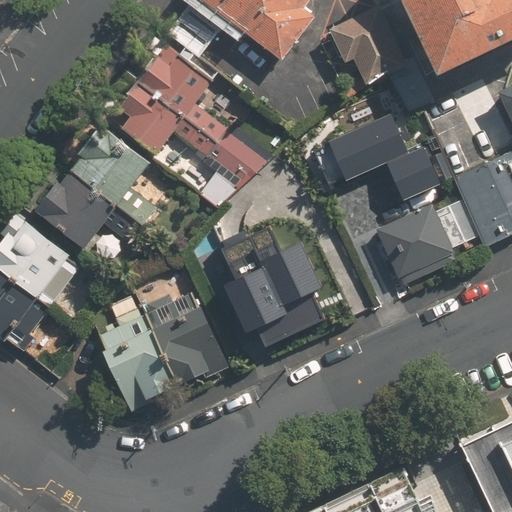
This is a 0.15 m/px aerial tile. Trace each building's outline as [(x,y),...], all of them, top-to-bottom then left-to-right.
[(224,23),(194,0),(193,0),(170,29),(200,53),(224,23)] [(199,0),(280,59),(312,15),(303,9),(309,0),(199,0)] [(511,0),(407,0),(441,74),(511,41),(511,0)] [(382,5),(332,27),(346,61),(357,56),(370,86),(410,69),(382,5)] [(218,74),(170,38),(122,103),(136,114),(127,127),(155,148),(173,123),(253,183),(289,134),(247,103),(231,125),(199,101),(218,74)] [(511,88),(501,94),(511,117),(511,88)] [(392,113),(331,138),(348,179),(389,162),(406,201),(443,186),(426,144),(408,151),(392,113)] [(152,158),(104,122),(69,168),(120,207),(148,227),(160,210),(130,187),(152,158)] [(511,157),(508,150),(454,175),(487,244),(511,231),(511,157)] [(120,207),(69,168),(37,210),(89,249),(120,207)] [(464,253),(442,202),(373,231),(395,282),(464,253)] [(81,265),(21,216),(0,240),(0,262),(50,303),(81,265)] [(232,278),(222,282),(239,323),(322,287),(305,249),(268,266),(252,229),(217,244),(232,278)] [(57,314),(0,271),(0,330),(28,352),(57,314)] [(195,288),(146,307),(175,380),(224,360),(195,288)] [(119,319),(99,328),(132,408),(175,391),(139,302),(116,312),(119,319)] [(511,511),(511,418),(462,441),(492,511),(511,511)] [(439,511),(435,500),(418,507),(415,498),(383,511),(439,511)]
